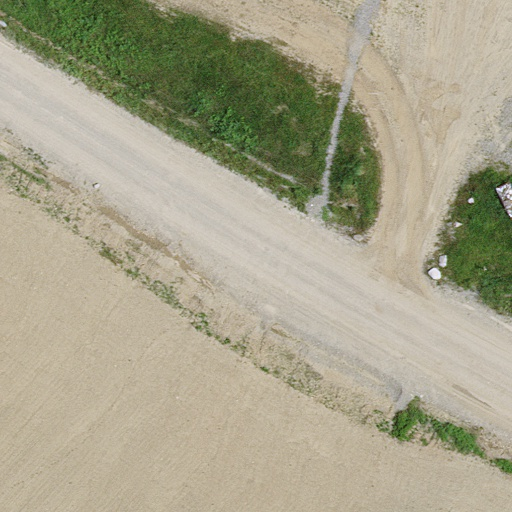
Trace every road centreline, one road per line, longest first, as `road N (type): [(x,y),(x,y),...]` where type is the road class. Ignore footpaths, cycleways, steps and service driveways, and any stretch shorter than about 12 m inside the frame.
road 1 (track): [(0,75),(270,243)]
road 2 (track): [(511,381),(270,243)]
